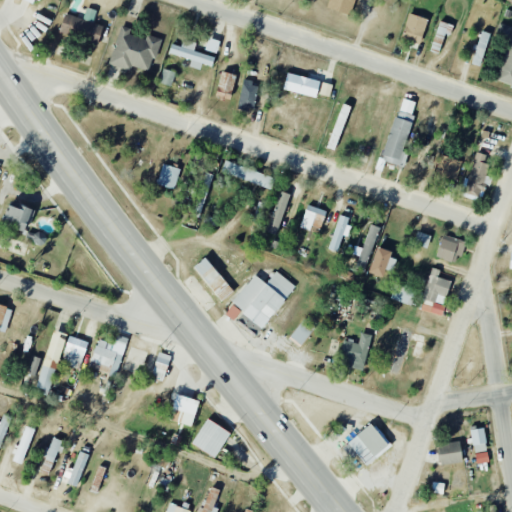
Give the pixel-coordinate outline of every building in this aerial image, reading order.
[(328,0),(326,9),(350,15),(354,0),(328,0)] [(83,19),(65,13),(59,31),(98,44),(104,26),(92,23),(96,11),(86,7),(83,19)] [(402,40),(421,43),(426,18),(407,14),(402,40)] [(109,65),(130,71),(131,66),(151,72),(160,39),(146,35),(145,39),(129,34),(130,29),(120,26),(109,65)] [(511,30),(497,81),(511,84),(511,30)] [(471,64),(480,67),(489,34),(481,31),(471,64)] [(215,57),(194,51),(196,43),(183,39),(181,47),(171,44),(169,54),(191,60),(189,67),(200,70),(201,64),(212,67),(215,57)] [(158,82),(171,86),(175,72),(163,68),(158,82)] [(215,97),(230,100),(235,75),(220,72),(215,97)] [(282,91),(316,97),(319,80),(286,74),(282,91)] [(254,111),(257,83),(242,82),(238,109),(254,111)] [(332,85),(322,83),(319,95),(330,97),(332,85)] [(402,152),(417,103),(401,98),(381,161),(403,168),(407,154),(402,152)] [(487,155),(472,152),(465,194),(481,197),(484,183),(489,184),(491,178),(484,177),(487,155)] [(455,183),(462,161),(441,155),(434,177),(455,183)] [(221,173),(271,189),(274,178),(225,162),(221,173)] [(156,184),(174,190),(180,170),(163,164),(156,184)] [(268,232),(279,235),(288,193),(277,191),(268,232)] [(31,223),(34,210),(6,204),(1,226),(23,231),(25,222),(31,223)] [(320,229),(326,211),(307,205),(299,228),(311,231),(312,227),(320,229)] [(351,218),(338,215),(330,250),(338,252),(342,236),(346,237),(351,218)] [(379,228),(370,225),(363,249),(354,246),(352,254),(359,256),(356,267),(367,270),(379,228)] [(413,244),(427,248),(431,236),(417,232),(413,244)] [(464,242),(443,235),(435,257),(456,264),(464,242)] [(391,272),(397,256),(376,249),(368,273),(382,278),(385,270),(391,272)] [(220,301),(232,291),(204,258),(192,268),(220,301)] [(438,278),(440,270),(430,268),(418,310),(441,316),(451,281),(438,278)] [(294,285),(275,272),(266,284),(252,274),(231,304),(264,328),(294,285)] [(417,290),(395,283),(390,299),(412,306),(417,290)] [(0,333),(5,335),(12,309),(0,305),(0,333)] [(233,321),(241,311),(232,305),(225,315),(233,321)] [(27,316),(14,311),(9,324),(22,329),(27,316)] [(261,329),(241,314),(237,319),(257,334),(261,329)] [(301,346),(314,327),(303,319),(289,338),(301,346)] [(412,332),(403,329),(389,373),(398,375),(412,332)] [(45,358),(59,362),(66,335),(52,331),(45,358)] [(344,341),(339,365),(363,370),(371,335),(360,333),(358,344),(344,341)] [(111,344),(97,340),(90,365),(97,367),(96,371),(116,377),(126,338),(113,335),(111,344)] [(66,366),(81,369),(86,341),(67,337),(64,353),(68,354),(66,366)] [(151,376),(163,380),(171,356),(158,352),(151,376)] [(36,388),(49,391),(55,370),(42,366),(36,388)] [(179,424),(192,427),(198,400),(175,395),(171,410),(182,412),(179,424)] [(0,446),(11,418),(2,414),(0,420),(0,446)] [(214,458),(230,434),(206,419),(191,444),(214,458)] [(391,448),(373,423),(347,442),(365,466),(391,448)] [(14,462),(24,465),(33,429),(23,426),(14,462)] [(473,453),(486,452),(484,429),(471,430),(473,453)] [(41,470),(50,473),(60,440),(50,438),(41,470)] [(462,463),(459,443),(437,445),(439,465),(462,463)] [(67,484),(78,487),(88,455),(77,451),(67,484)] [(475,454),(476,464),(488,462),(487,452),(475,454)] [(443,494),(444,483),(432,483),(432,493),(443,494)]
